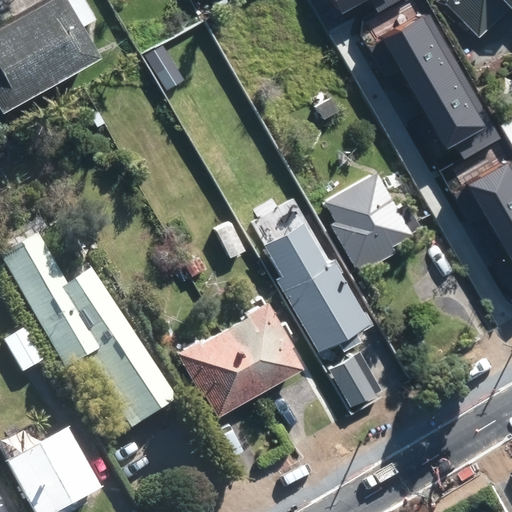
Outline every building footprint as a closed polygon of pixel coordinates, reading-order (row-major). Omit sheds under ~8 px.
[(0,108),(93,55),(61,0),(35,0),(0,20),(0,108)] [(369,0),(378,14),(403,0),(334,0),(344,15),(368,0),(369,0)] [(511,0),(441,0),(471,29),(501,0),(511,0)] [(465,159),(500,138),(429,15),(384,40),(447,149),(456,144),(465,159)] [(511,47),(511,45),(503,32),(469,55),(478,69),(511,47)] [(357,33),(333,46),(344,68),(369,56),(357,33)] [(168,90),(186,79),(163,45),(146,56),(168,90)] [(338,112),(330,98),(314,107),(323,121),(338,112)] [(510,148),(511,146),(511,113),(495,123),(510,148)] [(511,161),(462,191),(511,277),(511,161)] [(370,170),(319,199),(330,219),(325,222),(350,266),(353,263),(356,269),(390,250),(386,244),(406,232),(370,170)] [(226,220),(211,228),(226,255),(240,248),(226,220)] [(337,269),(330,256),(320,262),(296,221),(257,243),(276,275),(270,277),(313,349),(320,346),(321,349),(368,322),(360,308),(358,309),(335,270),(337,269)] [(64,278),(34,230),(0,251),(0,264),(62,364),(81,353),(127,427),(171,400),(87,264),(64,278)] [(221,326),(257,390),(300,366),(287,344),(289,342),(264,298),(243,310),(244,313),(221,326)] [(40,359),(22,326),(0,338),(18,371),(40,359)] [(215,414),(257,390),(221,326),(198,340),(196,337),(175,350),(200,394),(202,392),(215,414)] [(348,353),(325,366),(345,403),(369,389),(348,353)] [(1,463),(27,511),(64,511),(80,503),(78,499),(94,490),(61,430),(1,463)]
